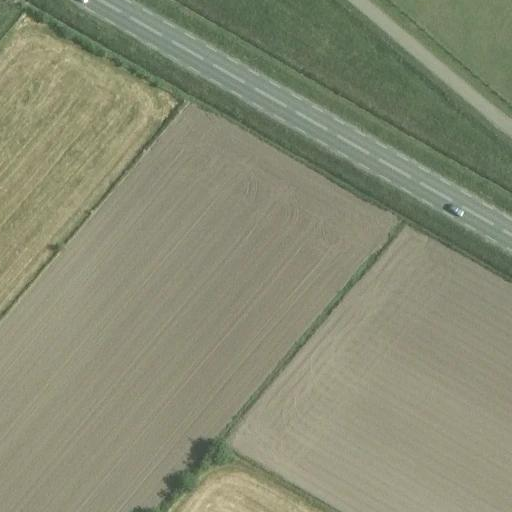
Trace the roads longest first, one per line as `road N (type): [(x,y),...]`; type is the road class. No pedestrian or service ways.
road 1 (secondary): [(511,237),(95,0)]
road 2 (unclassified): [(511,131),(356,0)]
